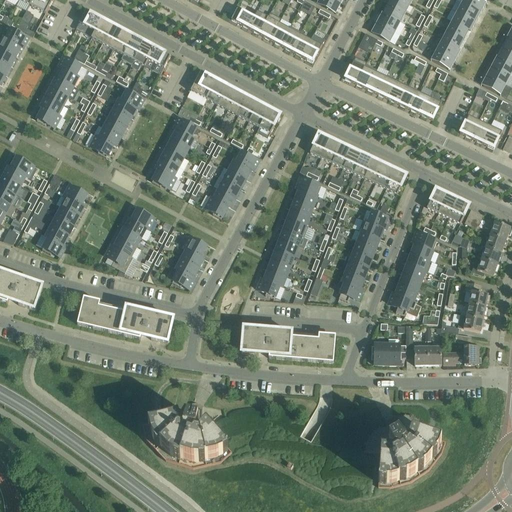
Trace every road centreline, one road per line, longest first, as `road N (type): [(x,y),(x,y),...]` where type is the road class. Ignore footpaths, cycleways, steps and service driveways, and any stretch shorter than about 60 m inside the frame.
road 1 (residential): [(196,316),(303,115)]
road 2 (residential): [(343,381),(423,173)]
road 3 (residential): [(0,262),(196,316)]
road 4 (tertiary): [(164,511),(0,395)]
road 5 (residential): [(188,366),(0,319)]
road 6 (residential): [(343,381),(188,366)]
road 7 (residential): [(493,383),(343,381)]
road 8 (residential): [(303,115),(423,173)]
road 9 (residential): [(440,140),(321,83)]
road 10 (residential): [(321,83),(207,23)]
road 11 (residential): [(190,56),(303,115)]
